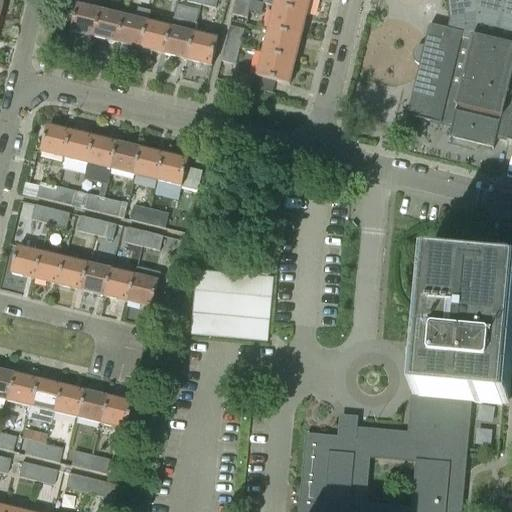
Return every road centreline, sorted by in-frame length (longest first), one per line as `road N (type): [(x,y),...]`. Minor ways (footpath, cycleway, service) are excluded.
road 1 (residential): [(313,151),(19,83)]
road 2 (residential): [(511,202),(313,151)]
road 3 (residential): [(313,151),(351,0)]
road 4 (residential): [(105,362),(106,330),(0,305)]
